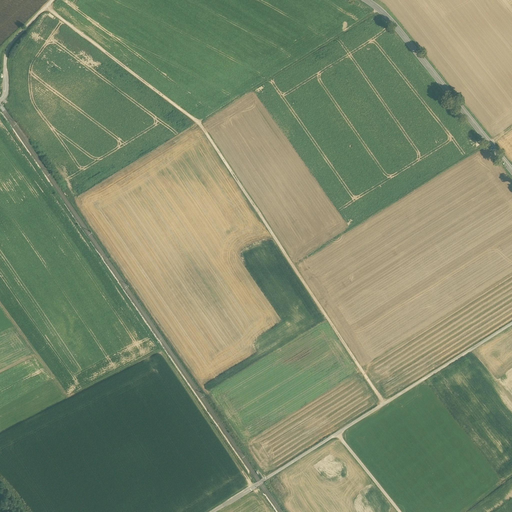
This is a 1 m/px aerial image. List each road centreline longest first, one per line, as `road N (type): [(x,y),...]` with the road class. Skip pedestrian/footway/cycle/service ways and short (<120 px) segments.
road 1 (track): [(46,6),(197,122),(383,404)]
road 2 (track): [(272,511),(0,118)]
road 3 (track): [(213,511),(511,324)]
road 4 (track): [(2,97),(76,198),(197,122)]
road 5 (track): [(511,131),(296,269)]
road 6 (secondary): [(511,168),(394,24),(365,0)]
road 7 (track): [(161,350),(68,398),(0,302)]
road 8 (track): [(381,12),(197,122)]
